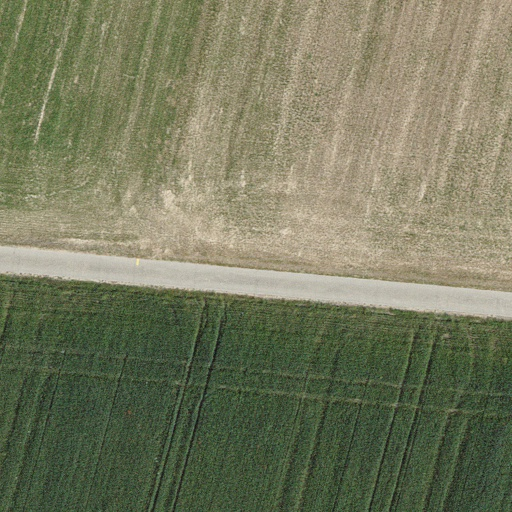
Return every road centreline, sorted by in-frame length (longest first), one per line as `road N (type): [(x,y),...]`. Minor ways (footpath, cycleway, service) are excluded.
road 1 (motorway): [(511,188),(0,28)]
road 2 (track): [(511,307),(0,261)]
